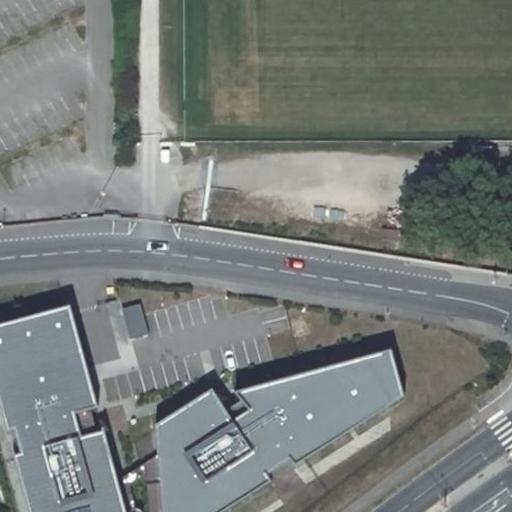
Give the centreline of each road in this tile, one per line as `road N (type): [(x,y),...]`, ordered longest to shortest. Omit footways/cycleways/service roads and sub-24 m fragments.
road 1 (tertiary): [(0,255),(117,241),(511,312)]
road 2 (unknown): [(110,0),(116,189)]
road 3 (unknown): [(116,189),(12,197),(0,183)]
